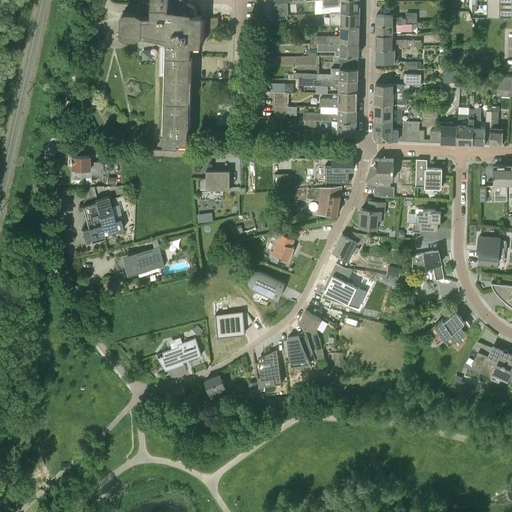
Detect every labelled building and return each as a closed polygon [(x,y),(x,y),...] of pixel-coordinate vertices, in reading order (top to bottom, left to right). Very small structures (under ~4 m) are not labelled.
[(188,143),(190,80),(191,46),(195,46),(201,46),(202,16),(194,15),(195,8),(187,4),(188,2),(183,0),(178,0),(174,10),(168,9),(168,0),(151,0),(150,19),(142,18),(136,15),(124,14),(124,34),(124,35),(135,35),(142,32),(166,36),(163,142),(172,142),(172,145),(178,145),(178,142),(188,143)] [(322,0),(322,8),(342,6),(341,12),(360,12),(359,0),(322,0)] [(288,15),(287,3),(276,3),(275,3),(275,16),(288,15)] [(511,17),(511,5),(487,5),(487,18),(511,17)] [(340,24),(340,25),(359,25),(360,12),(341,12),(330,12),(329,24),(340,24)] [(409,23),(417,23),(417,12),(406,12),(406,18),(402,18),(402,17),(396,17),(396,14),(377,14),(376,24),(392,25),(393,24),(402,24),(409,24),(409,23)] [(455,24),(455,15),(446,15),(446,24),(455,24)] [(392,25),(376,24),(376,34),(393,34),(393,31),(401,30),(401,31),(412,31),(417,27),(417,23),(409,23),(409,24),(402,24),(393,24),(392,25)] [(313,43),(326,43),(341,42),(359,42),(359,25),(340,25),(340,35),(326,35),(313,35),(313,42),(313,43)] [(376,48),(391,49),(395,48),(407,47),(407,39),(396,39),(394,42),(393,42),(393,34),(376,34),(376,48)] [(341,42),(326,43),(313,43),(313,42),(311,42),(311,48),(317,48),(318,51),(335,51),(335,55),(340,55),(358,55),(359,42),(341,42)] [(376,62),(403,63),(403,61),(398,60),(398,57),(395,56),(395,48),(391,49),(376,48),(376,62)] [(324,79),(336,79),(358,80),(358,55),(340,55),(339,68),(331,68),(331,73),(293,73),(293,78),(298,78),(317,79),(324,79)] [(460,70),(444,69),(443,82),(460,82),(460,70)] [(404,84),(375,83),(375,92),(394,92),(409,92),(409,88),(408,88),(408,84),(421,85),(421,74),(404,73),(404,84)] [(358,80),(336,79),(324,79),(317,79),(298,78),(298,85),(333,85),(333,87),(339,87),(338,90),(357,91),(358,80)] [(293,92),(293,83),(285,83),(285,92),(293,92)] [(338,98),(320,98),(319,107),(320,107),(338,107),(357,108),(357,91),(338,90),(338,98)] [(274,104),(288,105),(288,92),(274,92),(262,91),(262,104),(274,104)] [(394,92),(375,92),(375,103),(407,104),(411,104),(411,99),(394,98),(394,92)] [(375,120),(393,121),(402,121),(402,109),(407,109),(407,104),(375,103),(375,120)] [(288,105),(274,104),(274,117),(288,118),(288,105)] [(320,112),(315,112),(303,112),(303,120),(305,120),(316,121),(338,121),(356,122),(357,109),(338,109),(338,107),(320,107),(320,112)] [(457,124),(456,143),(472,143),(473,121),(474,113),(474,109),(469,108),(468,114),(458,114),(457,124)] [(480,127),(481,113),(474,113),(473,121),(472,143),(490,144),(492,111),(486,111),(485,127),(480,127)] [(492,111),(490,144),(502,145),(503,128),(496,128),(496,125),(497,125),(498,111),(492,111)] [(277,120),(264,120),(264,133),(277,133),(277,120)] [(374,137),(376,140),(396,140),(396,128),(393,128),(393,121),(375,120),(374,137)] [(356,135),(356,122),(338,121),(338,134),(356,135)] [(419,130),(419,121),(403,121),(403,128),(407,129),(413,129),(419,130)] [(441,131),(441,142),(456,143),(457,124),(442,124),(441,131)] [(70,156),(71,169),(91,169),(91,174),(103,174),(103,162),(88,162),(88,156),(70,156)] [(354,169),(354,158),(332,158),(332,165),(325,165),(325,182),(349,182),(349,169),(354,169)] [(391,180),(393,180),(393,159),(376,159),(372,161),(366,182),(366,183),(367,183),(367,185),(371,189),(374,189),(374,197),(384,197),(384,196),(394,196),(394,186),(391,186),(391,180)] [(416,186),(429,187),(440,187),(441,187),(442,168),(424,167),(425,160),(417,159),(416,159),(416,169),(416,186)] [(494,200),(507,200),(507,183),(507,184),(507,165),(494,165),(494,200)] [(200,189),(230,189),(230,170),(206,170),(206,178),(200,178),(200,189)] [(288,175),(275,175),(275,187),(288,187),(288,175)] [(116,185),(116,177),(107,177),(107,185),(116,185)] [(317,214),(337,214),(340,195),(342,185),(308,188),(306,198),(319,200),(317,214)] [(306,197),(306,187),(280,188),(280,198),(306,197)] [(114,220),(108,196),(95,200),(95,202),(82,206),(87,227),(81,228),(84,239),(90,238),(91,242),(105,239),(104,234),(123,229),(120,219),(114,220)] [(359,226),(369,227),(378,228),(379,219),(381,219),(382,212),(385,212),(386,201),(379,201),(369,200),(368,209),(361,208),(359,226)] [(421,223),(421,229),(438,229),(438,221),(441,221),(441,211),(436,211),(436,209),(423,209),(423,213),(417,213),(416,223),(421,223)] [(242,233),(240,225),(234,226),(235,234),(242,233)] [(333,251),(349,259),(357,243),(359,245),(364,233),(354,232),(345,230),(343,234),(342,233),(333,251)] [(281,233),(272,254),(275,255),(273,260),(279,264),(282,258),(288,261),(294,247),(291,246),(294,239),(281,233)] [(478,262),(491,263),(491,262),(498,263),(498,261),(499,252),(505,252),(505,251),(506,252),(507,242),(506,242),(506,240),(500,240),(501,238),(479,236),(478,246),(480,246),(479,251),(479,250),(478,262)] [(134,273),(165,265),(160,246),(129,254),(134,273)] [(427,267),(433,265),(436,281),(437,280),(436,279),(443,277),(444,279),(438,249),(428,251),(413,255),(412,262),(426,263),(427,267)] [(241,264),(250,257),(241,253),(240,254),(241,264)] [(346,281),(353,269),(345,268),(339,264),(336,263),(335,265),(337,266),(321,296),(351,304),(359,288),(346,281)] [(400,268),(386,266),(385,275),(399,276),(400,268)] [(253,289),(278,300),(286,281),(262,270),(260,270),(257,269),(255,270),(253,271),(251,272),(249,274),(248,276),(247,279),(248,282),(249,284),(250,287),(253,289)] [(511,286),(492,283),(491,283),(492,285),(493,288),(494,290),(495,292),(496,292),(511,304),(511,286)] [(218,334),(222,333),(222,334),(245,332),(245,331),(245,327),(253,321),(245,310),(215,313),(218,334)] [(315,331),(322,319),(306,310),(299,322),(307,327),(314,331),(315,331)] [(457,338),(459,340),(464,336),(462,334),(467,331),(465,328),(468,326),(456,310),(444,319),(443,318),(435,324),(445,337),(450,343),(457,338)] [(202,330),(197,325),(192,329),(197,334),(202,330)] [(314,331),(312,335),(313,341),(316,349),(320,364),(326,362),(322,347),(318,333),(315,331),(314,331)] [(299,335),(287,337),(291,368),(311,365),(307,354),(313,352),(307,337),(300,339),(299,335)] [(178,346),(163,352),(168,366),(188,359),(189,362),(199,358),(198,355),(201,354),(195,338),(177,344),(178,346)] [(479,342),(475,350),(481,353),(485,345),(479,342)] [(258,384),(281,381),(277,346),(276,346),(276,347),(271,347),(258,356),(258,360),(254,361),(258,384)] [(500,378),(507,381),(511,368),(511,367),(510,367),(511,361),(511,354),(492,346),(487,359),(494,363),(493,366),(485,363),(481,373),(491,377),(490,379),(498,383),(500,378)] [(335,352),(335,365),(343,365),(343,352),(335,352)] [(212,397),(227,391),(220,374),(205,380),(212,397)] [(177,402),(187,401),(188,401),(185,390),(187,389),(186,385),(166,392),(168,399),(177,397),(177,402)]
